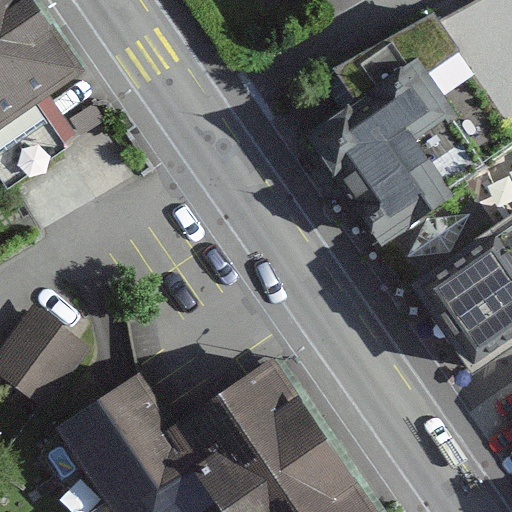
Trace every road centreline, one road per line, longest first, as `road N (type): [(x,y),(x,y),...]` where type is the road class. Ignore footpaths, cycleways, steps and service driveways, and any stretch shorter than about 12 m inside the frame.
road 1 (secondary): [(203,135),(459,511)]
road 2 (residential): [(203,135),(408,0)]
road 3 (secondary): [(111,0),(203,135)]
